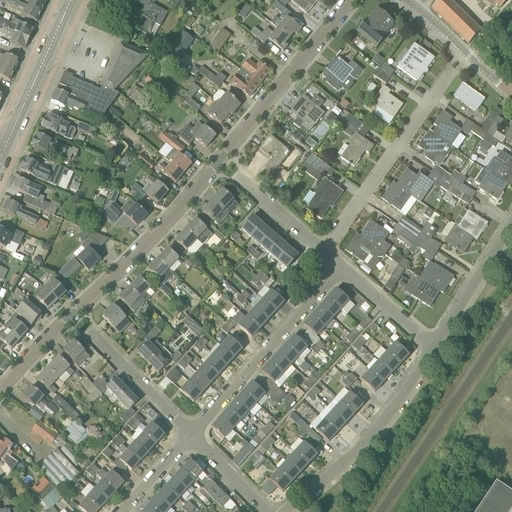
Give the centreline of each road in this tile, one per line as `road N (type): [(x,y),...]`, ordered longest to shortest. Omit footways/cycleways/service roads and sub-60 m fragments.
road 1 (residential): [(0,392),(151,240),(353,0)]
road 2 (residential): [(189,432),(342,268)]
road 3 (residential): [(324,251),(453,69)]
road 4 (residential): [(285,511),(381,424),(431,348)]
road 5 (secondary): [(0,159),(71,0)]
road 6 (residential): [(431,348),(511,222)]
road 7 (tertiary): [(511,94),(405,0)]
road 8 (residential): [(189,432),(89,335)]
